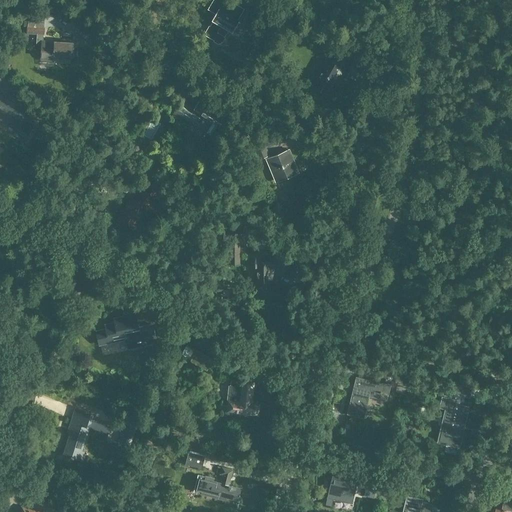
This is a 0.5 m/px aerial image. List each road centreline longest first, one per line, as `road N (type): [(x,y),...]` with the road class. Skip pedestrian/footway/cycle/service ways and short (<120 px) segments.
road 1 (unclassified): [(0,443),(17,378),(16,259),(160,0)]
road 2 (unclassified): [(296,438),(316,368),(367,281),(403,186),(417,113),(414,0)]
road 3 (track): [(304,379),(393,0)]
road 4 (track): [(0,202),(315,384)]
road 5 (track): [(489,457),(487,381),(462,302),(464,292),(511,274)]
road 6 (residential): [(475,473),(296,438)]
road 7 (track): [(511,104),(400,195)]
